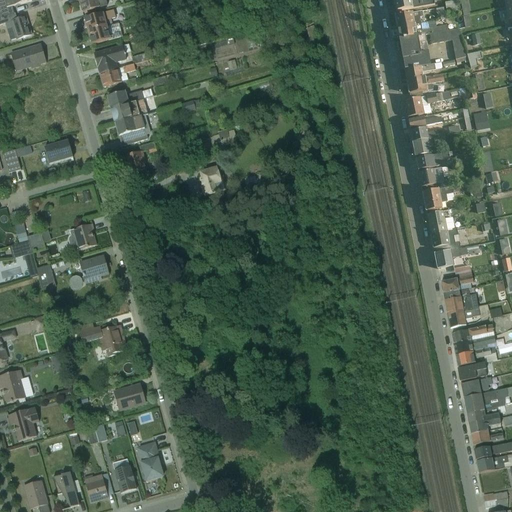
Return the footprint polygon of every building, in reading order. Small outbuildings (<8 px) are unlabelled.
[(0,0),(0,3),(2,11),(30,2),(29,0),(0,0)] [(85,14),(104,9),(101,0),(91,0),(82,2),(85,14)] [(395,6),(396,12),(435,5),(434,0),(398,0),(393,1),(394,6),(395,6)] [(474,0),(453,6),(456,15),(469,11),(471,20),(478,18),(474,0)] [(511,0),(503,0),(506,9),(511,7),(511,0)] [(390,15),(392,27),(412,23),(410,12),(390,15)] [(18,42),(34,36),(26,15),(10,21),(18,42)] [(87,21),(91,34),(110,28),(107,15),(87,21)] [(394,40),(414,36),(412,23),(392,27),(394,40)] [(95,47),(114,41),(110,28),(91,34),(95,47)] [(474,61),(468,31),(457,33),(456,28),(434,32),(437,48),(459,44),(463,63),(474,61)] [(394,40),(397,58),(417,55),(414,36),(394,40)] [(235,45),(228,46),(227,40),(219,41),(221,57),(237,55),(235,45)] [(18,74),(49,64),(43,45),(12,54),(18,74)] [(95,54),(101,76),(122,71),(120,64),(128,62),(124,46),(95,54)] [(130,55),(133,69),(155,63),(151,49),(130,55)] [(399,70),(419,66),(417,55),(397,58),(399,70)] [(239,60),(227,62),(229,72),(241,71),(239,60)] [(399,70),(401,80),(421,76),(419,66),(399,70)] [(105,89),(125,83),(122,71),(101,76),(105,89)] [(404,95),(424,92),(421,76),(401,80),(404,95)] [(113,112),(139,104),(134,89),(108,98),(113,112)] [(451,94),(452,101),(466,100),(466,92),(451,94)] [(490,94),(495,114),(504,111),(499,92),(490,94)] [(406,118),(422,115),(418,98),(402,101),(406,118)] [(113,112),(117,126),(144,117),(139,104),(113,112)] [(496,116),(483,116),(484,132),(497,132),(496,116)] [(122,139),(148,130),(144,117),(117,126),(122,139)] [(408,131),(425,127),(423,117),(406,120),(408,131)] [(240,141),(236,126),(200,137),(205,152),(240,141)] [(408,131),(410,142),(427,139),(425,127),(408,131)] [(412,156),(429,152),(427,139),(410,142),(412,156)] [(50,165),(73,157),(68,140),(44,147),(50,165)] [(16,181),(30,177),(26,165),(39,162),(35,148),(9,154),(16,181)] [(131,177),(150,172),(144,153),(126,158),(131,177)] [(415,170),(433,167),(431,156),(413,159),(415,170)] [(228,188),(223,169),(201,174),(206,194),(228,188)] [(419,189),(435,186),(432,170),(416,173),(419,189)] [(424,213),(440,210),(436,189),(420,193),(424,213)] [(6,212),(10,225),(18,222),(13,209),(6,212)] [(425,215),(429,235),(445,232),(441,212),(425,215)] [(81,252),(99,246),(93,225),(75,230),(81,252)] [(431,249),(448,246),(445,232),(429,235),(431,249)] [(65,249),(72,248),(70,242),(74,241),(73,236),(62,238),(65,249)] [(435,270),(453,267),(450,252),(433,255),(435,270)] [(110,278),(105,258),(81,265),(87,285),(110,278)] [(44,269),(46,280),(58,278),(56,266),(44,269)] [(439,295),(457,292),(455,279),(437,282),(439,295)] [(440,301),(443,315),(461,311),(458,297),(440,301)] [(497,311),(499,321),(510,318),(507,308),(497,311)] [(446,329),(464,325),(461,311),(443,315),(446,329)] [(109,358),(130,352),(122,327),(101,333),(109,358)] [(447,334),(450,346),(467,343),(465,331),(447,334)] [(0,364),(10,361),(2,335),(0,335),(0,364)] [(452,356),(469,353),(467,343),(450,346),(452,356)] [(454,367),(471,364),(469,353),(452,356),(454,367)] [(457,382),(475,380),(473,367),(455,370),(457,382)] [(0,379),(7,405),(30,399),(23,372),(0,377),(0,379)] [(459,399),(478,395),(476,382),(457,385),(459,399)] [(121,412),(150,405),(145,384),(115,391),(121,412)] [(459,399),(463,415),(482,412),(478,395),(459,399)] [(10,417),(20,446),(41,439),(31,410),(10,417)] [(465,425),(484,422),(482,412),(463,415),(465,425)] [(133,418),(123,420),(128,441),(138,438),(133,418)] [(118,421),(112,423),(116,437),(122,435),(118,421)] [(465,425),(467,436),(486,432),(484,422),(465,425)] [(95,430),(82,434),(87,447),(99,442),(95,430)] [(469,447),(488,443),(486,432),(467,436),(469,447)] [(137,449),(147,483),(166,478),(157,444),(137,449)] [(472,461),(488,458),(486,448),(470,452),(472,461)] [(474,474),(491,471),(489,461),(472,464),(474,474)] [(122,496),(139,491),(132,467),(116,471),(122,496)] [(73,511),(82,507),(73,474),(55,480),(73,511)] [(93,505),(110,500),(103,475),(86,480),(93,505)] [(31,511),(50,507),(43,482),(24,487),(31,511)] [(511,494),(491,494),(490,507),(511,508),(511,494)]
